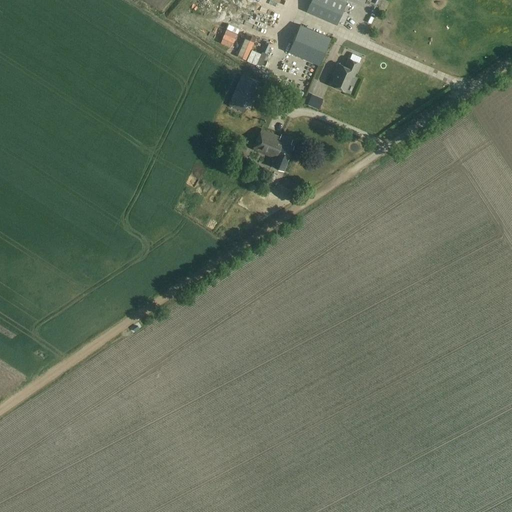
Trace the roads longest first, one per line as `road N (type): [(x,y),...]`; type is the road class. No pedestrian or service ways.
road 1 (track): [(0,409),(394,143)]
road 2 (unclassified): [(394,143),(511,63)]
